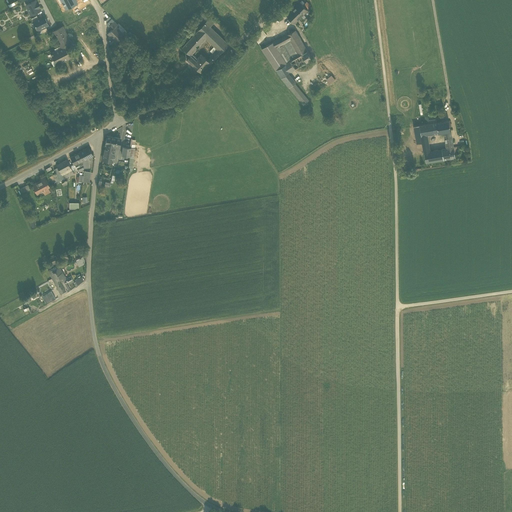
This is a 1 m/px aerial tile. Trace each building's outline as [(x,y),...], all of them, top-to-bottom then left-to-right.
[(35,0),(26,5),(31,15),(40,10),(38,7),(39,7),(37,3),(36,3),(35,0)] [(72,5),(77,3),(75,0),(61,0),(62,2),(65,9),(72,5)] [(77,3),(72,5),(75,10),(83,6),(80,1),(77,3)] [(294,22),(294,23),(308,10),(300,2),(287,16),(288,16),(289,15),(295,21),(294,22)] [(43,16),(33,21),(37,30),(48,25),(46,22),(47,21),(45,19),(43,16)] [(205,22),(210,27),(215,22),(210,17),(205,22)] [(88,20),(83,23),(87,32),(96,28),(91,19),(88,20)] [(108,26),(111,30),(114,26),(115,27),(117,25),(113,21),(111,19),(107,23),(109,25),(108,26)] [(205,22),(197,31),(206,38),(215,47),(221,52),(228,44),(210,27),(205,22)] [(107,34),(116,43),(123,35),(115,27),(114,26),(111,30),(107,34)] [(73,47),(69,39),(67,40),(63,32),(64,31),(62,27),(51,32),(53,37),(57,35),(63,47),(55,51),(56,52),(52,54),(52,53),(51,54),(51,55),(52,55),(54,60),(57,65),(67,60),(66,58),(70,56),(70,55),(68,50),(73,47)] [(263,30),(255,39),(258,44),(267,35),(263,30)] [(278,39),(276,40),(280,46),(291,40),(296,49),(294,49),(295,51),(296,51),(299,55),(307,51),(296,30),(278,40),(278,39)] [(192,54),(206,38),(197,31),(182,47),(190,55),(192,54)] [(262,49),(281,77),(288,73),(290,72),(285,64),(287,64),(287,63),(277,48),(273,42),(262,49)] [(215,47),(205,57),(211,63),(221,52),(215,47)] [(290,61),(295,69),(312,59),(307,51),(299,55),(290,61)] [(186,59),(202,73),(211,63),(205,57),(202,54),(197,59),(192,54),(190,55),(186,59)] [(290,61),(287,63),(287,64),(285,64),(290,72),(295,69),(290,61)] [(281,77),(290,88),(295,83),(296,83),(288,73),(281,77)] [(330,84),(336,79),(332,74),(326,79),(330,84)] [(309,101),(295,83),(290,88),(304,105),(309,101)] [(437,122),(439,132),(444,132),(450,130),(449,120),(437,122)] [(437,122),(420,125),(423,142),(423,146),(428,145),(426,135),(439,132),(437,122)] [(417,143),(423,142),(420,125),(414,126),(417,143)] [(444,132),(446,144),(453,143),(450,130),(444,132)] [(103,159),(112,161),(115,146),(119,146),(120,139),(107,137),(103,159)] [(122,156),(130,157),(131,148),(123,147),(122,156)] [(447,148),(442,149),(444,159),(455,157),(453,147),(447,148)] [(89,148),(79,153),(83,161),(89,158),(93,156),(89,148)] [(426,162),(444,159),(442,149),(429,151),(424,152),(426,162)] [(83,161),(79,153),(70,157),(74,165),(78,163),(83,161)] [(83,161),(83,165),(85,170),(92,167),(89,158),(83,161)] [(64,174),(66,178),(67,178),(74,174),(70,168),(66,160),(56,165),(57,168),(60,173),(65,170),(67,173),(64,174)] [(42,191),(45,195),(50,192),(47,188),(49,187),(44,176),(40,179),(41,181),(36,184),(36,183),(33,184),(34,188),(33,188),(37,194),(42,191)] [(20,189),(22,194),(27,191),(27,190),(30,189),(28,185),(20,189)] [(82,257),(76,260),(79,266),(84,264),(84,260),(82,257)] [(48,272),(52,279),(57,276),(62,273),(60,268),(57,269),(56,267),(53,269),(48,272)] [(62,273),(57,276),(60,280),(66,290),(66,291),(69,289),(66,283),(67,282),(68,285),(73,282),(71,277),(66,280),(62,273)] [(59,281),(60,280),(57,276),(52,279),(60,295),(65,292),(59,281)] [(42,297),(47,304),(55,299),(51,292),(42,297)]
